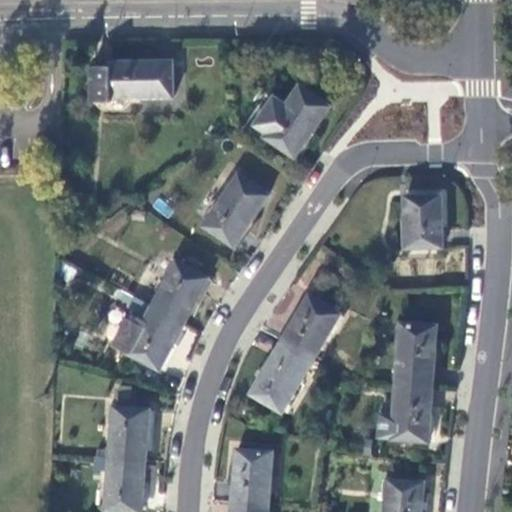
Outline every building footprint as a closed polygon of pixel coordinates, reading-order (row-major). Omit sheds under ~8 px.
[(111,67),(93,67),(93,103),(111,103),(111,98),(173,98),(173,62),(111,63),(111,67)] [(298,157),(332,108),(301,86),(289,105),(277,97),(258,126),(269,133),(268,137),(298,157)] [(237,247),(271,196),(242,175),(207,227),(237,247)] [(441,192),(405,193),(407,246),(443,246),(441,192)] [(154,308),(186,325),(211,277),(179,261),(154,308)] [(310,295),(283,340),(315,358),(341,313),(310,295)] [(154,308),(135,298),(131,306),(149,317),(144,328),(130,322),(117,346),(162,370),(186,325),(154,308)] [(398,383),(433,385),(438,324),(403,321),(398,383)] [(315,358),(283,340),(252,391),(284,411),(315,358)] [(429,440),(433,385),(398,383),(394,437),(429,440)] [(115,407),(111,459),(147,461),(150,409),(115,407)] [(237,446),(234,500),(270,503),(274,448),(237,446)] [(143,511),(147,461),(111,459),(107,511),(120,511),(143,511)] [(386,511),(422,511),(425,481),(389,477),(386,511)] [(269,511),(270,503),(234,500),(232,511),(269,511)]
